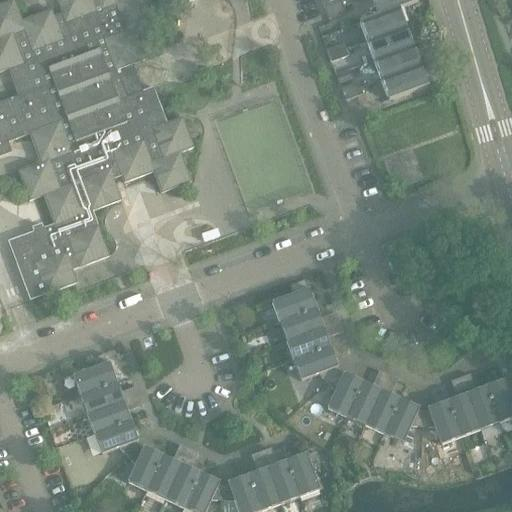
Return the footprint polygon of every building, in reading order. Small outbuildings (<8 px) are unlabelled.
[(0,148),(30,137),(41,165),(18,174),(29,204),(43,198),(54,227),(8,244),(30,303),(77,286),(72,272),(109,259),(92,213),(120,202),(113,182),(120,179),(123,185),(152,175),(160,195),(191,184),(180,155),(194,150),(183,120),(167,126),(154,91),(127,100),(117,73),(146,62),(135,33),(157,25),(147,0),(55,0),(63,20),(55,23),(51,11),(21,22),(14,1),(0,6),(0,74),(8,71),(18,99),(0,105),(0,148)] [(371,0),(378,17),(378,18),(398,11),(399,11),(417,4),(415,0),(371,0)] [(333,7),(337,18),(346,15),(342,4),(333,7)] [(329,21),(337,18),(333,7),(324,10),(329,21)] [(406,30),(399,11),(398,11),(378,18),(378,17),(359,24),(367,45),(406,30)] [(413,49),(406,30),(367,45),(374,64),(413,49)] [(336,49),(340,61),(349,58),(344,46),(336,49)] [(332,64),(340,61),(336,49),(327,53),(332,64)] [(374,64),(381,83),(420,69),(413,49),(374,64)] [(427,89),(420,69),(381,83),(388,103),(427,89)] [(350,88),(354,99),(363,96),(359,85),(350,88)] [(346,102),(354,99),(350,88),(342,91),(346,102)] [(272,306),(279,325),(315,312),(308,292),(306,293),(303,284),(289,289),(292,298),(272,306)] [(319,322),(315,312),(279,325),(286,344),(322,331),(339,325),(336,316),(319,322)] [(286,344),(293,363),(329,350),(326,341),(343,334),(339,325),(322,331),(286,344)] [(337,371),(329,350),(293,363),(301,384),(318,378),(327,386),(338,374),(336,371),(337,371)] [(73,380),(80,400),(117,386),(109,366),(108,367),(104,358),(90,363),(94,372),(73,380)] [(347,420),(365,428),(381,392),(388,377),(379,373),(372,388),(363,384),(347,420)] [(327,411),(347,420),(363,384),(343,375),(342,377),(338,374),(327,386),(335,394),(327,411)] [(480,432),(499,425),(485,389),(476,392),(470,376),(461,380),(467,396),(480,432)] [(365,428),(384,436),(400,401),(391,397),(398,382),(388,377),(381,392),(365,428)] [(461,440),(480,432),(467,396),(461,380),(451,383),(457,400),(447,403),(461,440)] [(505,381),(485,389),(499,425),(511,420),(511,399),(511,397),(511,396),(511,381),(506,383),(505,381)] [(120,395),(117,386),(80,400),(87,418),(124,405),(140,399),(136,389),(120,395)] [(87,418),(94,438),(131,424),(127,415),(144,409),(140,399),(124,405),(87,418)] [(419,409),(400,401),(384,436),(403,445),(411,428),(422,429),(423,413),(418,411),(419,409)] [(441,447),(461,440),(447,403),(427,411),(428,412),(424,414),(423,413),(422,429),(434,430),(441,447)] [(119,451),(127,459),(138,449),(137,444),(138,444),(131,424),(94,438),(102,458),(119,451)] [(173,462),(163,458),(147,494),(166,502),(182,467),(189,451),(180,447),(173,462)] [(128,485),(147,494),(163,458),(144,449),(143,451),(138,449),(127,459),(136,467),(128,485)] [(280,506),(299,499),(286,463),(276,466),(270,450),(260,453),(267,470),(280,506)] [(166,502),(184,511),(200,475),(191,471),(198,455),(189,451),(182,467),(166,502)] [(257,473),(248,477),(260,511),(264,511),(280,506),(267,470),(260,453),(251,457),(257,473)] [(305,455),(286,463),(299,499),(319,492),(311,471),(320,467),(315,454),(306,457),(305,455)] [(206,511),(211,502),(223,503),(223,488),(219,486),(219,484),(200,475),(184,511),(187,511),(206,511)] [(237,511),(260,511),(248,477),(227,484),(228,486),(223,488),(223,503),(235,503),(237,511)]
